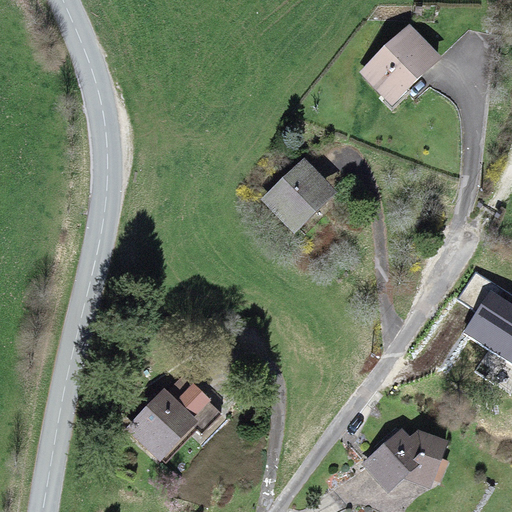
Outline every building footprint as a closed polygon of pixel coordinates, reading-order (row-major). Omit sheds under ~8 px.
[(363,76),(396,112),(448,64),(414,28),(363,76)] [(266,204),(301,241),(344,201),(308,163),(266,204)] [(511,285),(480,320),(511,349),(511,285)] [(511,374),(502,369),(493,386),(511,396),(511,374)] [(127,431),(163,466),(204,425),(199,420),(215,403),(197,385),(180,402),(167,389),(127,431)] [(408,436),(401,427),(358,461),(385,495),(406,478),(434,488),(450,443),(415,430),(408,436)]
